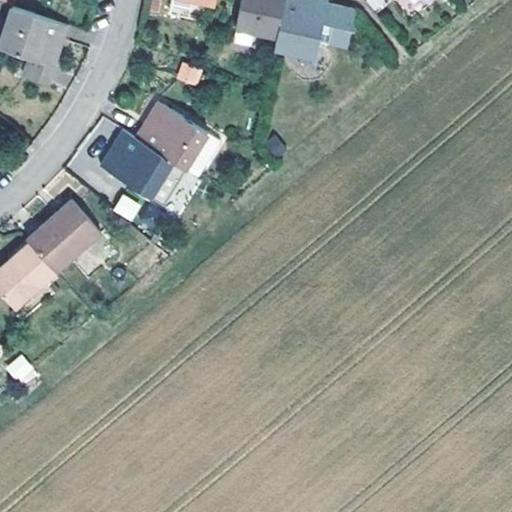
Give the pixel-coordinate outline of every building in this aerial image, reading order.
[(241,0),(237,26),(276,34),(283,0),(241,0)] [(318,43),(347,48),(354,14),(326,9),(327,6),(303,1),(299,0),(283,0),(276,34),(273,48),(315,56),(318,43)] [(45,82),(51,63),(48,62),(57,34),(64,37),(69,23),(10,4),(0,37),(0,45),(28,55),(23,74),(45,82)] [(48,62),(51,63),(54,64),(64,37),(57,34),(48,62)] [(175,78),(197,86),(203,69),(182,61),(175,78)] [(221,139),(164,103),(158,100),(143,122),(135,135),(185,166),(197,145),(212,154),(221,139)] [(185,166),(135,135),(122,127),(114,140),(120,144),(105,168),(149,195),(154,187),(168,196),(186,167),(185,166)] [(282,149),(273,139),(266,145),(274,156),(282,149)] [(120,144),(114,140),(99,164),(105,168),(120,144)] [(164,204),(168,196),(154,187),(149,195),(164,204)] [(122,194),(113,210),(131,221),(141,204),(122,194)] [(73,198),(29,236),(32,239),(58,269),(102,231),(73,198)] [(0,290),(14,306),(58,269),(32,239),(0,266),(0,290)] [(18,386),(36,377),(25,354),(7,363),(18,386)]
